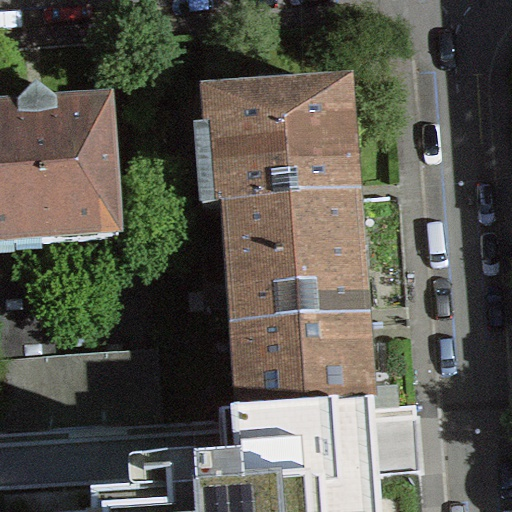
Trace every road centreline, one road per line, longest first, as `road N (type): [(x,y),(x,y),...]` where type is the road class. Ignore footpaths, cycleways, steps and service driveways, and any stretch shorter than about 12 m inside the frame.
road 1 (residential): [(457,0),(487,511)]
road 2 (unknown): [(139,0),(155,262),(144,280),(118,291)]
